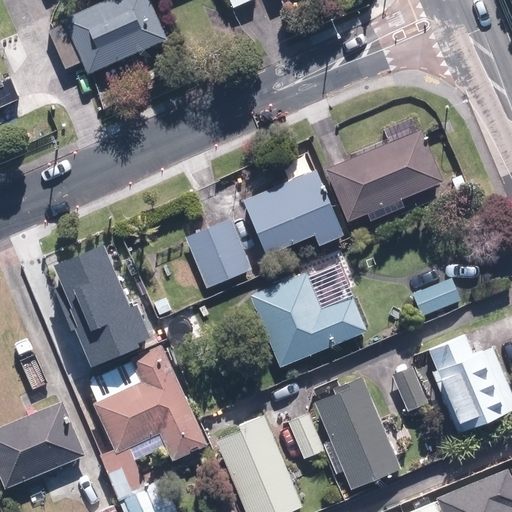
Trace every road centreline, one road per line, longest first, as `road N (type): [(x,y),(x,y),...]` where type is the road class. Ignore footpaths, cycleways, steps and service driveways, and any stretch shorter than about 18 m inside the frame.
road 1 (residential): [(0,211),(266,95)]
road 2 (residential): [(478,33),(266,95)]
road 3 (residential): [(266,95),(300,66),(426,0)]
